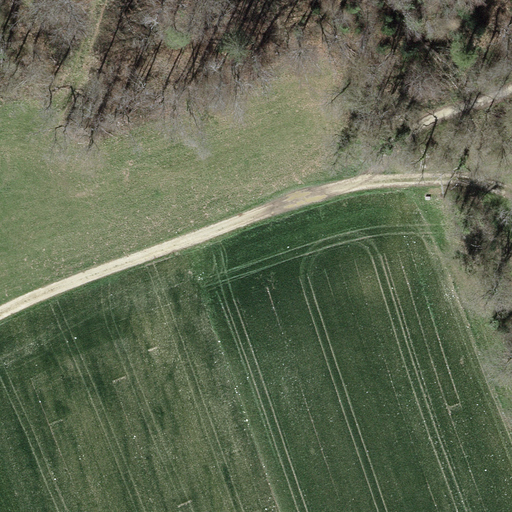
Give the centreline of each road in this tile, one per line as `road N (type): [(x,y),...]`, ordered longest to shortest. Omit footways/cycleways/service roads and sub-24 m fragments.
road 1 (track): [(386,179),(120,262),(0,313)]
road 2 (track): [(511,84),(407,132),(386,179)]
road 3 (track): [(511,192),(464,177),(386,179)]
